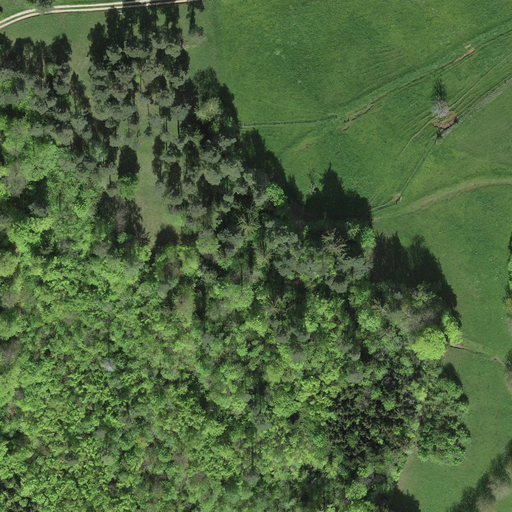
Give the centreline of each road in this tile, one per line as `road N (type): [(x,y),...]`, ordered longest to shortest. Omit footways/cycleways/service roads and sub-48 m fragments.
road 1 (track): [(296,150),(387,90),(511,25)]
road 2 (track): [(179,0),(37,11),(0,24)]
